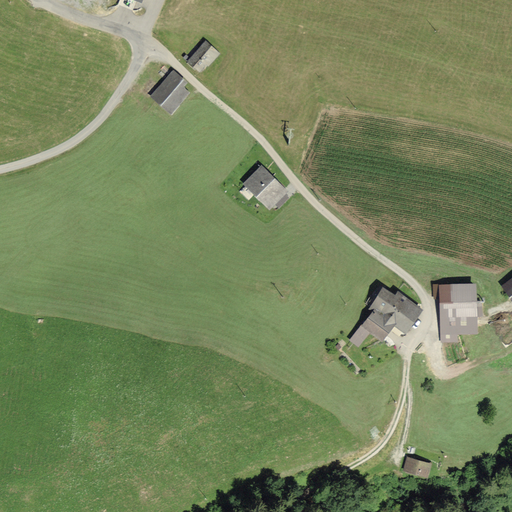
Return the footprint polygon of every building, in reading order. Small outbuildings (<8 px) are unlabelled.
[(218,53),(205,42),(188,62),(201,73),(218,53)] [(185,83),(174,72),(153,95),(171,111),(188,92),(182,86),(185,83)] [(290,196),(260,167),(242,186),(273,215),(290,196)] [(420,311),(378,284),(362,308),(370,313),(355,336),(381,352),(394,332),(403,337),(420,311)] [(478,285),(441,286),(441,341),(478,341),(478,285)] [(431,464),(407,457),(403,470),(427,477),(431,464)]
